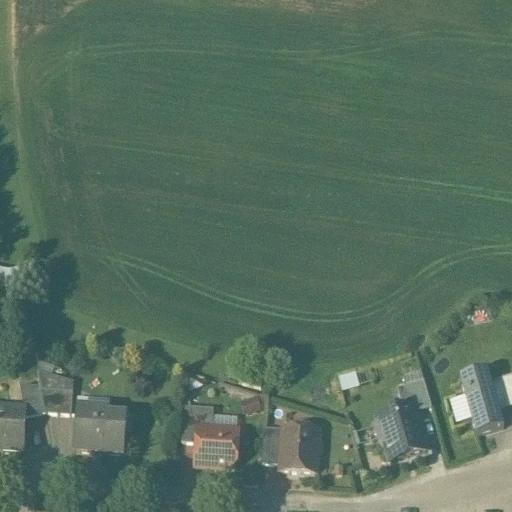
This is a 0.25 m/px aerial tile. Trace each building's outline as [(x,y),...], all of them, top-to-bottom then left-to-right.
[(0,286),(36,289),(37,272),(0,269),(0,286)] [(487,374),(460,382),(476,439),(504,432),(497,410),(490,386),(487,374)] [(511,379),(490,386),(497,410),(511,405),(511,379)] [(39,384),(19,388),(24,413),(25,413),(24,422),(45,418),(41,393),(39,384)] [(423,385),(397,392),(403,414),(413,411),(414,416),(431,411),(423,385)] [(73,395),(41,393),(45,418),(71,419),(73,395)] [(24,413),(0,411),(0,452),(22,454),(24,422),(25,413),(24,413)] [(213,413),(185,411),(181,447),(198,448),(199,433),(212,434),(213,413)] [(403,414),(378,422),(379,425),(376,431),(380,443),(385,446),(391,465),(425,455),(414,416),(413,411),(403,414)] [(109,415),(77,412),(74,457),(124,460),(126,422),(108,420),(109,415)] [(212,434),(199,433),(198,448),(196,473),(227,475),(235,469),(237,436),(212,434)] [(283,435),(264,434),(261,470),(281,471),(283,435)] [(318,437),(283,435),(281,471),(281,477),(315,479),(316,463),(319,459),(320,450),(317,446),(318,437)]
